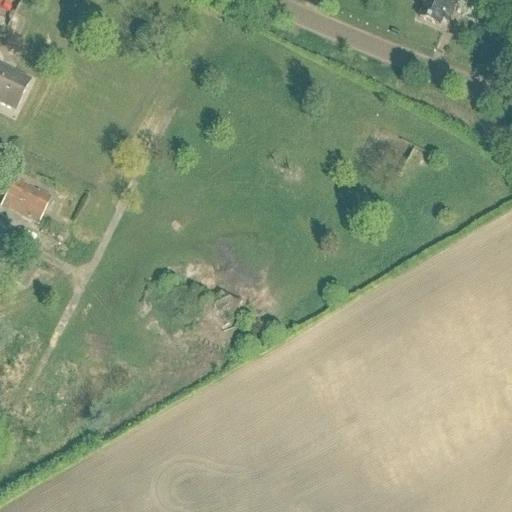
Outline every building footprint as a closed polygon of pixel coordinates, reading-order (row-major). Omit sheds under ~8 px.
[(449,24),(459,0),(430,0),(421,21),(439,29),(443,21),(449,24)] [(0,106),(14,113),(27,83),(0,70),(0,106)] [(6,199),(43,215),(50,199),(38,193),(37,196),(25,190),(27,188),(14,182),(6,199)] [(272,215),(255,234),(268,245),(285,226),(272,215)] [(299,254),(291,265),(302,273),(310,262),(299,254)] [(86,331),(126,357),(143,331),(103,305),(86,331)]
